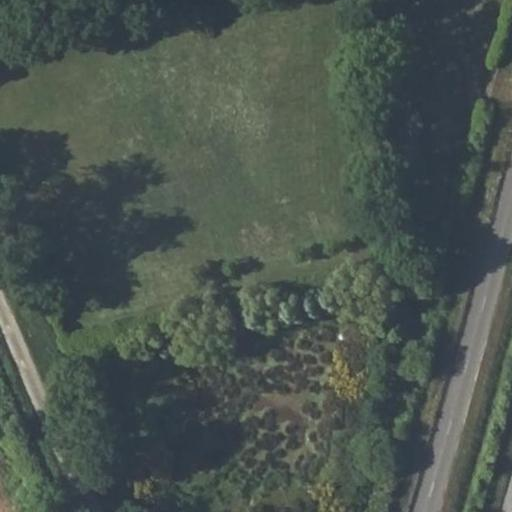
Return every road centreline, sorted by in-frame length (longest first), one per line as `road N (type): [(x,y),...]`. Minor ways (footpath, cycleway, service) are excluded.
road 1 (unclassified): [(511,209),(421,511)]
road 2 (unclassified): [(97,511),(0,299)]
